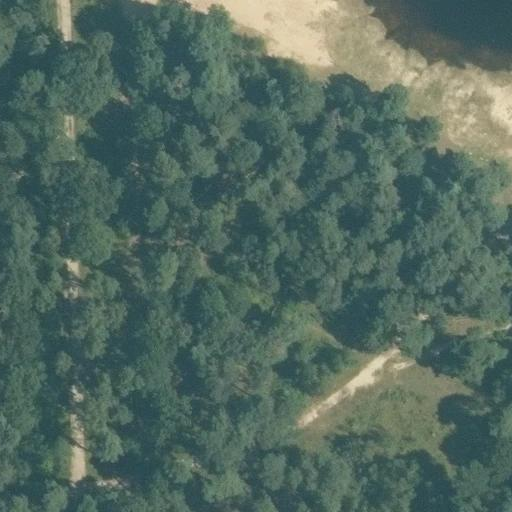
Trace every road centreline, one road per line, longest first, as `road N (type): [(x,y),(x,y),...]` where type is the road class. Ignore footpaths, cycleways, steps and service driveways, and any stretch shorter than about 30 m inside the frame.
road 1 (track): [(79,511),(57,0)]
road 2 (track): [(511,146),(480,120),(354,75),(293,120),(238,227),(131,245)]
road 3 (track): [(140,472),(123,0)]
road 4 (track): [(0,498),(141,496),(140,472)]
